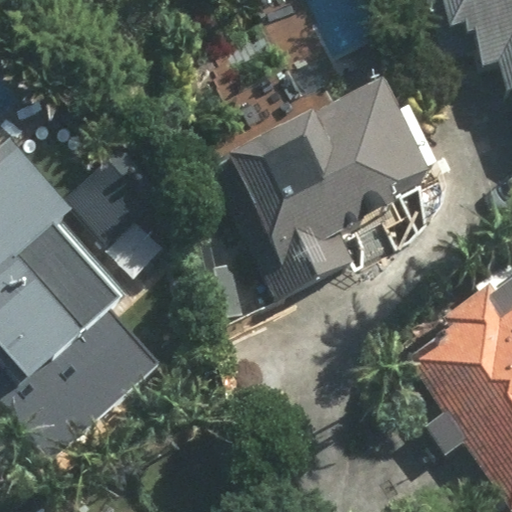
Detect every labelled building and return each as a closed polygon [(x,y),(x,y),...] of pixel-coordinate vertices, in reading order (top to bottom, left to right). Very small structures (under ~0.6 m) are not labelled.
[(40,0),(0,0),(0,12),(41,13),(40,0)] [(511,0),(437,0),(457,65),(488,56),(493,74),(508,70),(511,84),(511,0)] [(398,86),(243,167),(312,296),(369,266),(356,241),(418,208),(410,194),(445,176),(398,86)] [(27,147),(0,169),(0,368),(28,403),(68,371),(105,416),(171,363),(131,314),(139,308),(75,231),(88,220),(27,147)] [(465,338),(420,367),(511,503),(511,320),(495,295),(454,322),(465,338)]
